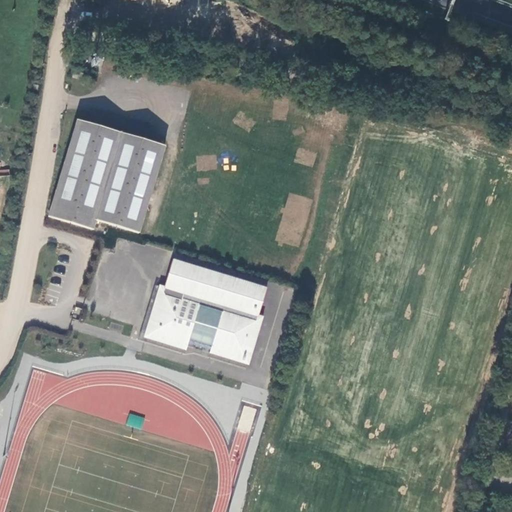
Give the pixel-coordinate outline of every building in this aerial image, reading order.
[(83,74),(73,72),(72,78),(82,80),(83,74)] [(50,216),(93,229),(96,219),(136,233),(163,143),(80,118),(50,216)] [(454,154),(447,174),(462,179),(469,160),(454,154)] [(472,182),(483,194),(499,181),(488,169),(472,182)] [(507,228),(510,212),(489,208),(486,223),(507,228)] [(255,315),(263,288),(170,260),(162,287),(158,286),(143,336),(183,348),(185,342),(196,305),(220,312),(209,350),(208,351),(236,360),(240,349),(249,351),(260,316),(255,315)] [(220,312),(196,305),(185,342),(209,350),(220,312)] [(130,413),(126,425),(140,429),(144,418),(130,413)]
